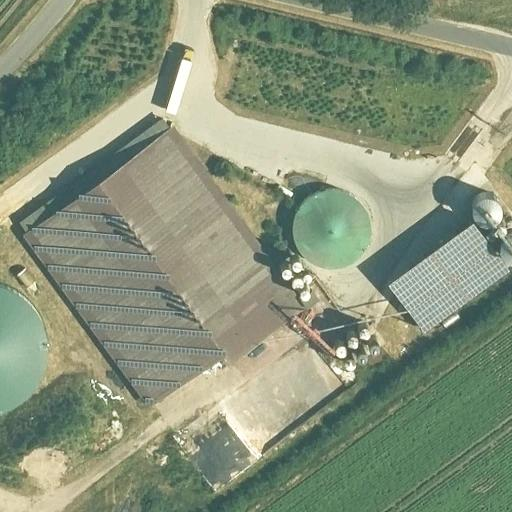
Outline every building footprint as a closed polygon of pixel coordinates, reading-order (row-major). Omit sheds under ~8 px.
[(177,123),(23,234),(153,413),(307,303),(177,123)] [(502,205),(504,201),(505,197),(504,193),(502,189),(499,186),(495,184),(491,184),(487,185),(483,187),(480,190),(478,195),(478,199),(479,203),(482,207),(486,210),(491,211),(495,210),(499,208),(502,205)] [(368,251),(374,240),(377,227),(375,214),(370,203),(361,194),(350,187),(338,185),(325,186),(313,192),(303,202),(297,214),(296,228),(299,242),(307,253),(318,262),(332,266),(346,265),(358,259),(368,251)] [(476,216),(395,276),(429,323),(511,263),(476,216)] [(42,390),(52,371),(56,351),(54,330),(44,310),(30,295),(11,285),(0,282),(0,414),(5,414),(26,404),(42,390)]
